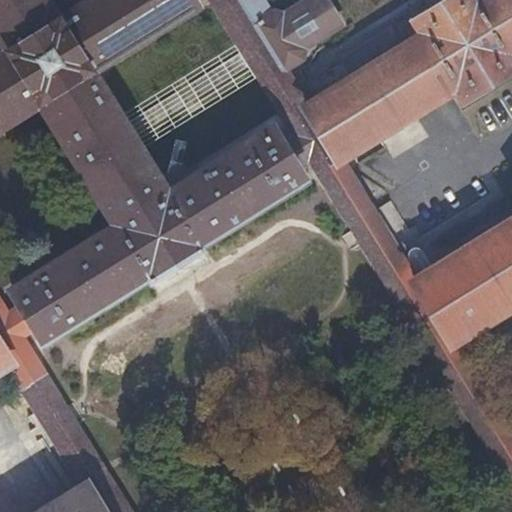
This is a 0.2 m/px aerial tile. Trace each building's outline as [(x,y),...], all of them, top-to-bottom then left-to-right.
[(197,6),(192,0),(90,0),(60,19),(48,0),(0,0),(0,37),(8,50),(0,55),(0,128),(41,104),(117,224),(13,289),(23,306),(37,327),(46,341),(150,278),(154,284),(205,251),(202,245),(305,181),(295,165),(283,145),(273,129),(169,192),(138,141),(127,124),(94,70),(197,6)] [(511,482),(511,434),(454,340),(417,280),(341,157),(309,105),(285,66),(302,55),(304,46),(341,23),(326,0),(308,0),(284,16),(275,13),(267,0),(212,0),(243,50),(255,68),(297,135),(283,145),(295,165),(310,156),(511,482)] [(511,0),(477,0),(475,1),(474,0),(448,0),(415,20),(424,34),(309,105),(341,157),(456,85),(464,97),(511,67),(511,59),(508,53),(511,50),(511,0)] [(127,124),(138,141),(255,68),(243,50),(127,124)] [(511,221),(417,280),(454,340),(511,304),(511,221)] [(130,511),(21,336),(37,327),(23,306),(8,315),(0,302),(0,351),(8,364),(43,421),(84,486),(100,511),(130,511)] [(100,511),(84,486),(42,511),(100,511)]
